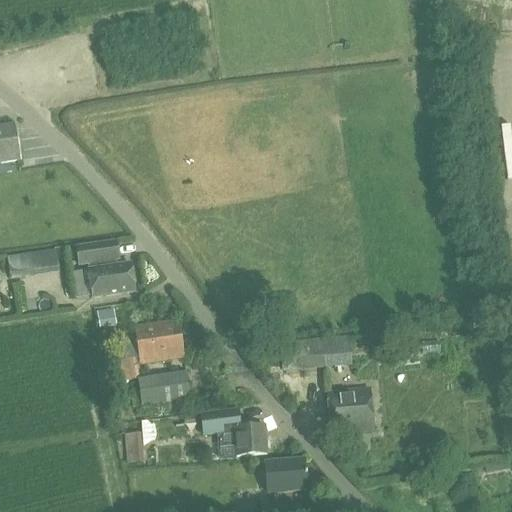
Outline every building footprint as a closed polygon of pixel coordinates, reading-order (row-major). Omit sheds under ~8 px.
[(14,125),(0,127),(0,163),(19,160),(14,125)] [(76,248),(79,265),(89,264),(90,270),(88,271),(92,298),(134,292),(130,264),(116,267),(115,260),(118,259),(116,242),(76,248)] [(58,272),(55,252),(7,259),(10,279),(58,272)] [(95,313),(97,325),(115,322),(113,311),(95,313)] [(134,327),(140,365),(184,358),(178,320),(134,327)] [(336,341),(308,344),(310,368),(324,366),(323,358),(337,357),(336,341)] [(123,381),(137,378),(139,378),(136,360),(126,362),(120,363),(123,381)] [(137,378),(142,408),(190,401),(186,371),(139,378),(137,378)] [(326,393),(330,435),(374,431),(370,389),(326,393)] [(176,413),(175,403),(162,405),(164,415),(176,413)] [(241,456),(267,454),(265,427),(239,429),(234,430),(235,444),(240,443),(241,456)] [(125,436),(127,465),(143,464),(141,435),(125,436)] [(268,494),(306,490),(304,460),(266,463),(268,494)]
